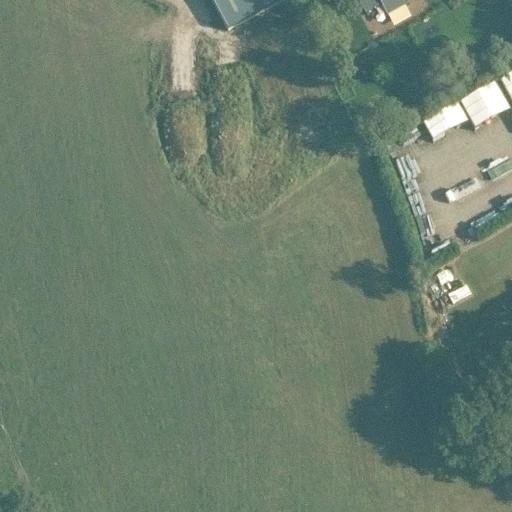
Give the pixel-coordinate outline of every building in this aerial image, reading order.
[(210,0),(228,32),(271,9),(287,0),(210,0)] [(356,0),(366,17),(381,8),(387,19),(409,6),(405,0),(356,0)] [(511,78),(501,85),(511,105),(511,78)] [(488,85),(450,99),(462,128),(499,114),(488,85)] [(422,141),(458,123),(446,100),(410,118),(422,141)] [(397,155),(382,162),(390,182),(406,175),(397,155)] [(480,183),(503,173),(499,163),(476,173),(480,183)]
